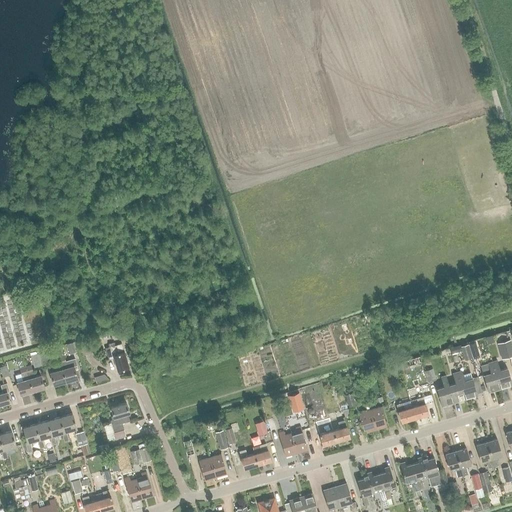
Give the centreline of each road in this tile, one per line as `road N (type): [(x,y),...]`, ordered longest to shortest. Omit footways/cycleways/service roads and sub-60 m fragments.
road 1 (unclassified): [(181,495),(213,493),(511,407)]
road 2 (residential): [(0,419),(127,383),(138,387),(181,495)]
